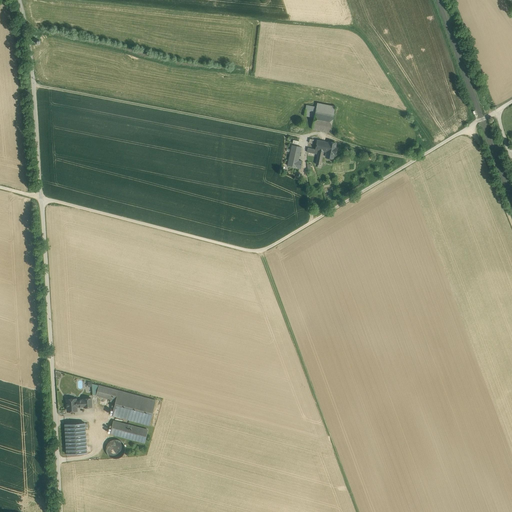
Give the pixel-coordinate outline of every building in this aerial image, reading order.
[(335,107),(317,103),(316,107),(315,112),(333,115),(335,107)] [(333,115),(315,112),(314,117),(313,124),(317,125),(331,127),(333,115)] [(326,142),(310,139),(308,148),(323,151),(324,151),(326,142)] [(336,143),(329,142),(326,142),(324,151),(327,152),(326,157),(333,158),(336,143)] [(301,147),(292,145),(287,165),(301,168),(302,161),(298,160),(301,147)] [(118,390),(99,385),(96,395),(111,399),(110,401),(115,402),(118,390)] [(156,400),(118,390),(115,402),(112,415),(149,425),(156,400)] [(76,399),(70,399),(70,401),(67,402),(67,410),(71,410),(71,411),(77,410),(76,406),(84,406),(84,399),(76,400),(76,399)] [(148,430),(113,420),(110,433),(144,442),(148,430)] [(85,423),(65,424),(67,454),(87,453),(85,423)] [(119,440),(115,439),(112,440),(109,441),(107,444),(106,447),(106,450),(107,453),(110,456),(113,457),(117,457),(120,456),(123,454),(125,450),(125,447),(124,444),(121,441),(119,440)]
